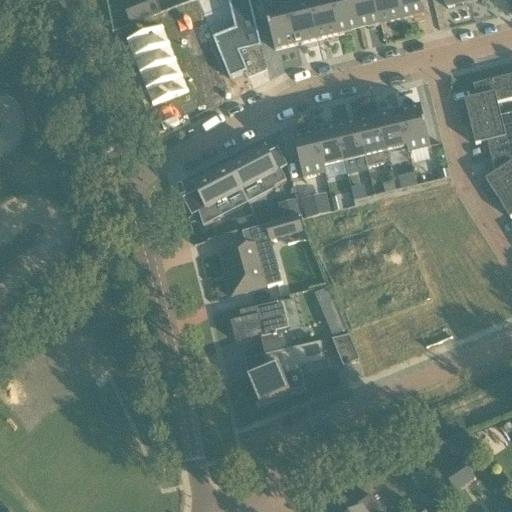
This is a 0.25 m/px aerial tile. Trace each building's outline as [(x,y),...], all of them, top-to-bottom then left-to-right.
[(215,0),(200,0),(197,1),(203,14),(219,8),(215,0)] [(227,0),(235,31),(213,40),(229,81),(247,74),(239,54),(261,49),(249,0),(227,0)] [(338,37),(329,0),(325,0),(308,4),(317,42),(338,37)] [(359,32),(351,0),(329,0),(338,37),(359,32)] [(380,27),(373,0),(351,0),(359,32),(380,27)] [(402,22),(396,0),(373,0),(380,27),(402,22)] [(396,0),(402,22),(423,16),(418,0),(396,0)] [(470,5),(468,0),(443,0),(446,11),(470,5)] [(156,3),(144,8),(149,19),(160,15),(156,3)] [(285,4),(264,10),(275,53),(296,47),(286,10),(285,4)] [(317,42),(308,4),(286,10),(296,47),(317,42)] [(200,18),(192,21),(197,32),(204,29),(200,18)] [(163,28),(126,43),(132,59),(170,44),(163,28)] [(203,32),(196,34),(200,46),(208,43),(203,32)] [(170,44),(132,59),(139,76),(176,61),(170,44)] [(213,54),(206,57),(211,68),(218,65),(213,54)] [(176,61),(139,76),(145,92),(183,77),(176,61)] [(218,65),(211,68),(215,79),(223,76),(218,65)] [(183,77),(145,92),(152,109),(189,94),(183,77)] [(511,102),(511,77),(473,87),(476,102),(470,104),(470,101),(464,102),(470,125),(500,118),(500,116),(497,117),(495,106),(511,102)] [(421,108),(399,113),(408,150),(407,151),(408,156),(411,155),(427,151),(430,150),(421,108)] [(399,113),(378,118),(387,155),(407,151),(408,150),(399,113)] [(364,121),(357,123),(358,129),(366,160),(365,161),(367,171),(390,165),(387,155),(378,118),(364,121)] [(511,151),(511,127),(501,131),(498,120),(501,120),(500,118),(470,125),(475,148),(481,146),(480,144),(487,142),(490,156),(511,151)] [(349,125),(335,128),(344,166),(365,161),(366,160),(358,129),(357,123),(349,125)] [(335,128),(314,133),(323,171),(324,171),(344,166),(335,128)] [(314,133),(293,138),(303,181),(326,176),(324,171),(323,171),(314,133)] [(511,151),(490,156),(495,179),(491,181),(490,179),(485,182),(498,202),(511,192),(511,151)] [(265,153),(232,170),(244,192),(269,179),(274,189),(286,183),(280,171),(275,172),(265,153)] [(196,188),(194,189),(206,213),(208,212),(242,194),(230,171),(196,189),(196,188)] [(448,171),(439,174),(441,182),(450,180),(448,171)] [(405,183),(404,184),(405,186),(406,191),(407,191),(416,188),(413,179),(407,180),(405,183)] [(393,185),(383,188),(385,196),(395,194),(393,185)] [(363,188),(351,191),(354,204),(366,201),(363,188)] [(511,192),(498,202),(510,221),(511,220),(511,192)] [(339,199),(331,201),(332,203),(334,214),(342,212),(340,201),(339,199)] [(445,201),(413,222),(425,241),(457,220),(445,201)] [(295,204),(279,208),(283,223),(298,219),(299,219),(295,204)] [(283,223),(265,228),(269,243),(269,244),(303,234),(298,219),(283,223)] [(434,256),(466,236),(457,221),(458,221),(457,220),(425,241),(434,256)] [(466,236),(434,256),(444,271),(476,251),(466,236)] [(255,246),(220,256),(227,282),(226,283),(230,300),(282,286),(278,272),(263,276),(255,247),(255,246)] [(394,246),(385,250),(389,261),(398,257),(394,246)] [(476,251),(444,271),(453,286),(486,266),(476,251)] [(398,257),(389,261),(394,272),(403,268),(398,257)] [(463,302),(496,281),(495,280),(486,266),(453,286),(463,302)] [(421,272),(412,276),(417,287),(426,283),(421,272)] [(475,321),(478,319),(480,322),(492,314),(490,311),(508,300),(496,281),(463,302),(475,321)] [(426,283),(417,287),(421,298),(430,295),(426,283)] [(419,343),(410,320),(422,315),(411,289),(397,295),(402,306),(381,315),(396,353),(419,343)] [(326,291),(315,296),(321,312),(333,307),(326,291)] [(242,323),(231,325),(236,345),(289,332),(282,305),(240,315),(242,323)] [(435,306),(426,309),(430,320),(439,317),(435,306)] [(373,362),(382,358),(384,363),(396,357),(395,353),(396,353),(381,315),(360,324),(355,312),(341,318),(352,344),(364,339),(373,362)] [(337,317),(325,322),(332,338),(344,333),(337,317)] [(439,317),(430,320),(435,331),(444,328),(439,317)] [(349,338),(332,342),(343,369),(359,363),(349,338)] [(254,373),(249,375),(260,402),(262,406),(266,404),(292,393),(286,377),(299,374),(298,369),(325,363),(321,345),(264,358),(266,367),(254,373)] [(226,387),(243,425),(253,421),(249,412),(259,407),(246,378),(226,387)] [(442,475),(456,495),(476,482),(462,462),(442,475)] [(360,511),(358,511),(381,511),(372,498),(358,508),(360,511)]
